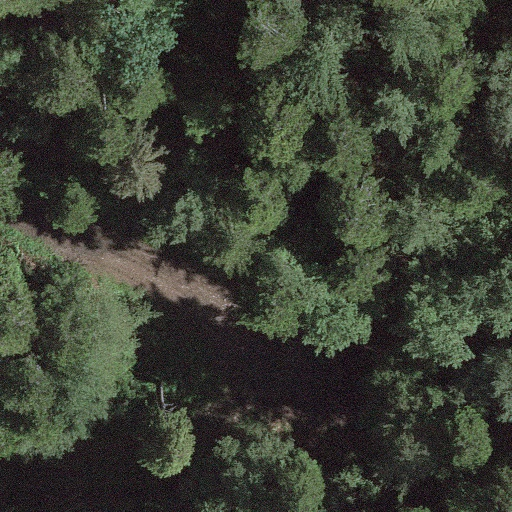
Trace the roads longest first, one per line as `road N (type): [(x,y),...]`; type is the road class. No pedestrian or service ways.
road 1 (track): [(511,458),(428,440),(214,293)]
road 2 (track): [(0,198),(214,293)]
